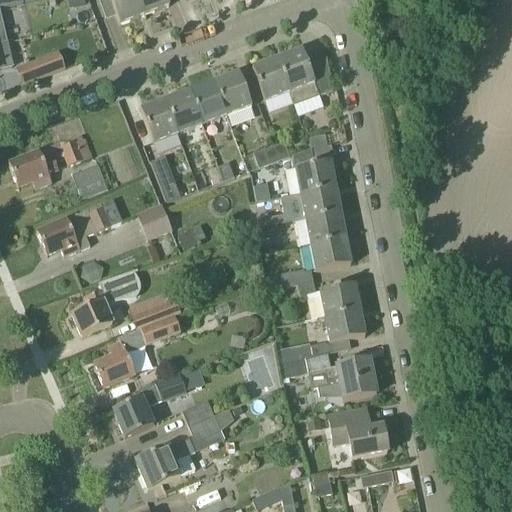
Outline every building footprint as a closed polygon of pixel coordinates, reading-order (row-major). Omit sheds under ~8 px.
[(0,0),(0,10),(22,7),(21,0),(0,0)] [(108,0),(115,17),(119,27),(143,18),(144,22),(145,22),(137,0),(108,0)] [(137,0),(145,22),(144,18),(168,8),(165,0),(137,0)] [(301,52),(276,62),(289,95),(294,108),(332,93),(326,60),(307,67),(301,52)] [(22,88),(64,72),(58,56),(16,72),(22,88)] [(264,105),(289,95),(276,62),(251,71),(264,105)] [(214,85),(226,119),(251,110),(238,76),(214,85)] [(214,85),(189,94),(202,128),(226,119),(214,85)] [(189,94),(165,103),(178,137),(202,128),(189,94)] [(152,146),(178,137),(165,103),(140,112),(152,146)] [(113,151),(96,158),(109,190),(145,176),(122,119),(103,127),(113,151)] [(308,141),(310,152),(326,149),(324,138),(308,141)] [(66,169),(90,160),(83,142),(61,150),(60,147),(38,155),(8,167),(18,191),(32,185),(35,193),(53,185),(49,177),(59,172),(56,165),(62,162),(66,169)] [(283,145),(272,149),(278,163),(288,159),(283,145)] [(278,163),(272,149),(263,152),(268,167),(278,163)] [(252,156),(256,168),(258,171),(268,167),(263,152),(252,156)] [(314,168),(310,152),(292,159),(294,171),(284,173),(289,200),(335,191),(329,164),(314,168)] [(164,159),(150,164),(167,205),(181,200),(164,159)] [(227,166),(217,170),(223,184),(233,180),(227,166)] [(223,184),(217,170),(207,174),(212,188),(223,184)] [(335,191),(289,200),(279,202),(283,218),(266,221),(268,229),(304,221),(304,223),(339,217),(335,191)] [(85,241),(87,239),(109,230),(121,225),(113,203),(99,208),(101,212),(87,217),(86,214),(67,222),(36,235),(46,259),(60,253),(63,261),(81,253),(88,250),(85,241)] [(171,234),(160,208),(136,218),(147,244),(171,234)] [(304,223),(309,248),(344,243),(339,217),(304,223)] [(260,232),(262,243),(278,240),(276,228),(260,232)] [(176,237),(183,253),(195,247),(188,232),(176,237)] [(344,243),(309,248),(315,275),(350,268),(344,243)] [(266,294),(297,288),(312,285),(310,274),(303,275),(303,273),(264,280),(266,294)] [(71,317),(81,341),(112,328),(106,312),(107,311),(108,309),(111,306),(113,305),(117,303),(121,302),(128,303),(132,301),(136,297),(137,293),(137,287),(130,275),(95,287),(99,294),(85,300),(89,309),(71,317)] [(312,285),(297,288),(299,299),(314,296),(312,285)] [(324,320),(363,313),(359,313),(354,287),(318,294),(324,320)] [(136,334),(173,320),(180,317),(172,296),(128,313),(136,334)] [(324,320),(329,346),(346,343),(364,340),(359,314),(363,313),(324,320)] [(173,320),(136,334),(118,341),(120,347),(107,352),(111,360),(92,368),(103,392),(135,378),(125,356),(179,336),(173,320)] [(308,349),(286,353),(288,364),(327,357),(325,347),(325,346),(308,350),(308,349)] [(327,357),(288,364),(281,366),(284,381),(307,377),(310,392),(338,386),(342,404),(375,397),(369,363),(330,371),(327,357)] [(112,413),(124,441),(153,428),(145,411),(185,395),(179,378),(155,387),(137,394),(140,401),(112,413)] [(213,419),(207,404),(181,415),(188,430),(213,419)] [(387,456),(382,429),(368,432),(364,411),(327,418),(333,449),(348,446),(352,463),(387,456)] [(213,419),(188,430),(194,446),(219,435),(213,419)] [(194,472),(182,444),(167,450),(134,465),(147,493),(180,479),(194,472)] [(391,474),(375,477),(377,488),(393,485),(391,474)] [(311,480),(316,501),(331,497),(327,477),(311,480)] [(371,478),(359,480),(362,491),(377,488),(375,477),(371,478)] [(278,491),(279,496),(282,511),(293,511),(289,487),(278,491)]
